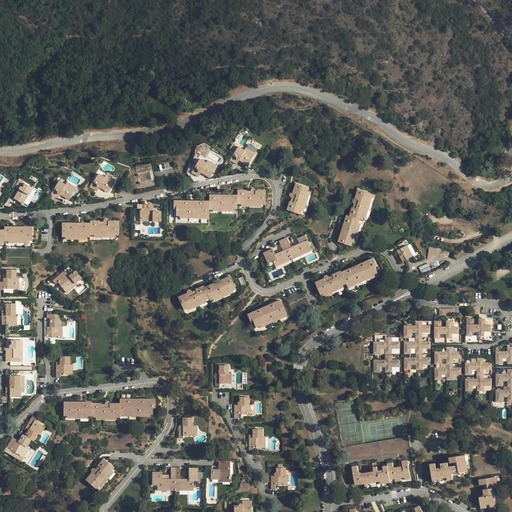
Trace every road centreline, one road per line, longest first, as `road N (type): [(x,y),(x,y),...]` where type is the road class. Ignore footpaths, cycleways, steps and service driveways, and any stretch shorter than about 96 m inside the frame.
road 1 (residential): [(0,216),(267,176),(276,188),(273,214),(242,251),(259,291),(369,248),(385,250),(412,291)]
road 2 (residential): [(0,153),(155,132),(287,92),(368,115),(482,184),(506,185)]
road 3 (residential): [(412,291),(314,341),(302,360),(299,385),(328,473),(327,505)]
road 4 (residential): [(141,463),(171,425),(163,385),(48,395)]
road 5 (residential): [(264,511),(263,490),(220,397)]
